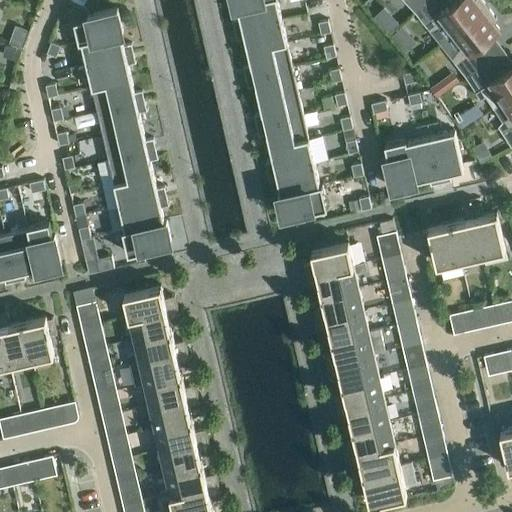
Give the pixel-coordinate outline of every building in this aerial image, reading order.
[(232,20),(234,29),(282,19),(277,0),(255,0),(237,4),(237,5),(240,18),(232,20)] [(403,0),(415,12),(428,0),(403,0)] [(455,33),(488,7),(482,0),(456,0),(447,8),(440,0),(428,0),(415,12),(430,31),(441,44),(455,33)] [(377,13),(392,28),(402,17),(387,2),(377,13)] [(79,42),(81,41),(81,40),(121,31),(121,32),(123,31),(118,7),(88,14),(88,17),(74,20),(79,42)] [(477,47),(500,29),(493,21),(497,18),(488,7),(455,33),(441,44),(451,58),(466,77),(488,61),(477,47)] [(244,37),(248,51),(287,42),(282,19),(234,29),(237,39),(244,37)] [(318,22),(321,34),(331,31),(328,20),(318,22)] [(406,20),(394,29),(409,48),(420,39),(406,20)] [(81,41),(87,64),(134,53),(132,43),(124,45),(121,32),(121,31),(81,40),(81,41)] [(47,52),(56,56),(61,45),(51,41),(47,52)] [(243,67),(245,77),(293,66),(287,42),(248,51),(251,65),(243,67)] [(324,46),(326,58),(336,55),(334,43),(324,46)] [(5,55),(16,59),(20,48),(9,45),(5,55)] [(87,64),(92,87),(131,78),(128,64),(136,62),(134,53),(87,64)] [(488,61),(466,77),(480,98),(486,97),(494,108),(504,102),(511,96),(511,66),(498,76),(488,61)] [(256,85),(259,99),(298,90),(293,66),(245,77),(248,87),(256,85)] [(329,70),(332,82),(342,79),(339,67),(329,70)] [(458,70),(434,82),(439,91),(462,79),(458,70)] [(403,73),(405,83),(417,80),(415,71),(403,73)] [(92,87),(98,111),(145,100),(142,90),(135,92),(131,78),(92,87)] [(45,85),(48,97),(58,94),(55,83),(45,85)] [(254,114),(256,125),(304,114),(298,90),(259,99),(262,113),(254,114)] [(335,94),(338,106),(347,103),(345,91),(335,94)] [(408,94),(410,104),(422,102),(420,92),(408,94)] [(334,106),(332,96),(322,98),(325,108),(334,106)] [(511,96),(504,102),(494,108),(502,121),(498,126),(511,146),(511,145),(511,96)] [(98,111),(103,135),(143,126),(139,112),(147,110),(145,100),(98,111)] [(371,103),(373,113),(388,110),(385,100),(371,103)] [(51,109),(54,121),(64,118),(61,107),(51,109)] [(474,121),(467,110),(455,118),(462,129),(474,121)] [(267,133),(270,147),(309,138),(304,114),(256,125),(259,135),(267,133)] [(340,118),(343,130),(353,127),(350,115),(340,118)] [(103,135),(109,159),(156,148),(154,138),(146,140),(143,126),(103,135)] [(455,130),(430,136),(441,183),(451,180),(449,172),(464,169),(455,130)] [(57,133),(59,145),(69,142),(66,131),(57,133)] [(406,139),(416,183),(417,183),(416,180),(429,177),(431,185),(441,183),(430,136),(407,141),(406,139)] [(265,163),(267,172),(314,161),(309,138),(270,147),(273,161),(265,163)] [(346,141),(348,153),(358,151),(356,139),(346,141)] [(386,158),(393,188),(416,183),(406,139),(385,144),(388,158),(386,158)] [(109,159),(114,183),(154,174),(150,160),(158,158),(156,148),(109,159)] [(62,157),(65,169),(75,166),(72,155),(62,157)] [(277,180),(280,193),(281,194),(320,185),(320,184),(314,161),(267,172),(270,182),(277,180)] [(351,164),(354,176),(364,174),(361,162),(351,164)] [(114,183),(120,206),(167,195),(165,186),(157,188),(154,174),(114,183)] [(68,181),(70,193),(80,190),(78,178),(68,181)] [(29,182),(31,192),(46,189),(43,179),(29,182)] [(281,194),(280,193),(278,193),(283,214),(301,210),(302,213),(328,207),(322,183),(320,184),(320,185),(281,194)] [(0,188),(0,199),(9,197),(7,187),(0,188)] [(120,206),(125,229),(125,230),(165,220),(164,220),(161,207),(169,205),(167,195),(120,206)] [(359,198),(359,199),(349,202),(352,212),(371,207),(369,195),(359,198)] [(73,204),(76,216),(86,214),(83,202),(73,204)] [(481,203),(471,205),(482,253),(505,247),(497,210),(483,213),(481,203)] [(464,218),(451,221),(460,258),(482,253),(471,205),(461,207),(464,218)] [(125,230),(125,229),(123,229),(128,253),(154,248),(153,244),(171,240),(167,219),(164,220),(165,220),(125,230)] [(27,226),(28,228),(29,228),(38,268),(37,268),(37,270),(62,265),(55,235),(52,235),(49,221),(27,226)] [(460,258),(451,221),(428,226),(429,230),(422,232),(426,248),(427,248),(427,247),(433,246),(437,263),(460,258)] [(91,237),(88,225),(79,228),(81,239),(91,237)] [(28,228),(5,234),(16,281),(26,279),(24,271),(37,268),(38,268),(29,228),(28,228)] [(382,233),(385,243),(398,240),(396,230),(382,233)] [(16,281),(5,234),(0,234),(0,276),(4,276),(5,283),(16,281)] [(304,265),(306,275),(354,264),(349,241),(312,249),(315,263),(304,265)] [(86,261),(89,273),(99,270),(96,259),(86,261)] [(319,282),(322,295),(359,286),(354,264),(306,275),(308,285),(319,282)] [(391,268),(393,278),(407,275),(404,265),(391,268)] [(407,275),(393,278),(395,287),(409,284),(407,275)] [(124,293),(129,316),(177,305),(175,295),(164,298),(161,284),(124,293)] [(314,310),(316,319),(364,308),(359,286),(322,295),(325,307),(314,310)] [(77,305),(79,314),(93,311),(90,301),(77,305)] [(129,316),(134,338),(171,329),(169,317),(179,314),(177,305),(129,316)] [(329,326),(332,339),(369,330),(364,308),(316,319),(319,329),(329,326)] [(401,313),(403,322),(417,319),(415,310),(401,313)] [(8,312),(0,313),(0,323),(9,362),(31,357),(23,320),(10,323),(8,312)] [(473,315),(476,328),(486,326),(482,312),(473,315)] [(46,315),(23,320),(31,357),(54,352),(50,334),(56,333),(57,333),(54,317),(47,319),(46,315)] [(451,320),(454,333),(463,331),(460,317),(451,320)] [(417,319),(403,322),(405,332),(419,328),(417,319)] [(0,364),(9,362),(0,323),(0,364)] [(134,338),(140,360),(188,349),(185,339),(174,342),(171,329),(134,338)] [(324,354),(327,364),(375,353),(369,330),(332,339),(335,352),(324,354)] [(85,340),(87,349),(101,346),(98,337),(85,340)] [(101,346),(87,349),(89,359),(103,355),(101,346)] [(182,374),(179,361),(190,359),(188,349),(140,360),(130,362),(135,385),(145,382),(182,374)] [(340,371),(343,383),(380,375),(375,353),(327,364),(329,373),(340,371)] [(484,355),(487,369),(497,367),(493,353),(484,355)] [(411,357),(413,367),(427,363),(425,354),(411,357)] [(427,363),(413,367),(415,376),(429,373),(427,363)] [(145,382),(150,405),(198,394),(196,384),(185,386),(182,374),(145,382)] [(335,398),(337,408),(385,397),(380,375),(343,383),(346,396),(335,398)] [(95,384),(97,394),(111,390),(109,381),(95,384)] [(111,390),(97,394),(99,403),(113,400),(111,390)] [(150,405),(155,427),(192,418),(189,406),(200,403),(198,394),(150,405)] [(350,415),(353,428),(390,419),(385,397),(337,408),(339,418),(350,415)] [(421,402),(424,411),(437,408),(435,399),(421,402)] [(57,411),(60,424),(70,422),(67,408),(57,411)] [(437,408),(424,411),(426,421),(440,417),(437,408)] [(35,416),(38,430),(48,427),(45,414),(35,416)] [(155,427),(160,449),(208,438),(206,428),(195,431),(192,418),(155,427)] [(345,443),(347,453),(395,442),(390,419),(353,428),(356,440),(345,443)] [(13,435),(9,422),(0,424),(3,438),(13,435)] [(105,429),(107,438),(121,435),(119,425),(105,429)] [(509,467),(511,466),(511,427),(500,430),(504,448),(499,449),(497,449),(501,465),(508,464),(509,467)] [(121,435),(107,438),(110,448),(123,444),(121,435)] [(160,449),(165,471),(202,463),(199,450),(210,448),(208,438),(160,449)] [(360,460),(363,472),(400,464),(395,442),(347,453),(349,462),(360,460)] [(432,446),(434,456),(448,452),(446,443),(432,446)] [(43,457),(46,471),(56,468),(52,455),(43,457)] [(21,462),(24,476),(33,474),(30,460),(21,462)] [(363,472),(370,502),(407,494),(406,487),(417,484),(412,461),(400,464),(363,472)] [(165,471),(170,493),(218,482),(216,473),(205,475),(202,463),(165,471)] [(451,465),(437,468),(439,478),(452,475),(453,475),(451,465)] [(116,473),(118,482),(132,479),(129,470),(116,473)] [(452,475),(439,478),(442,489),(454,486),(452,475)] [(132,479),(118,482),(120,492),(134,489),(132,479)] [(170,493),(174,511),(191,511),(213,507),(210,495),(221,492),(218,482),(170,493)]
